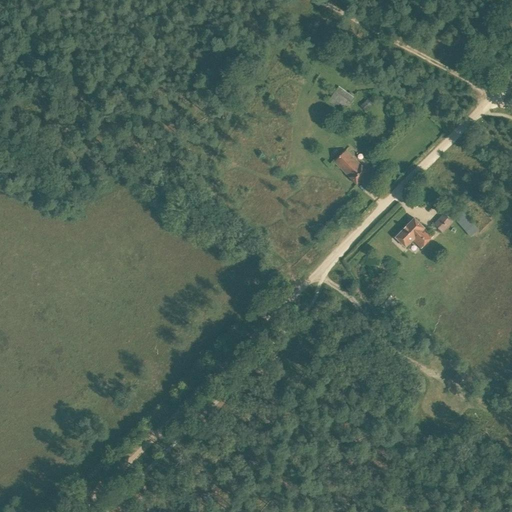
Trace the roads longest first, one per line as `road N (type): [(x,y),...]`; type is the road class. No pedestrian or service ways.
road 1 (track): [(511,422),(392,346),(323,276)]
road 2 (track): [(437,64),(326,0)]
